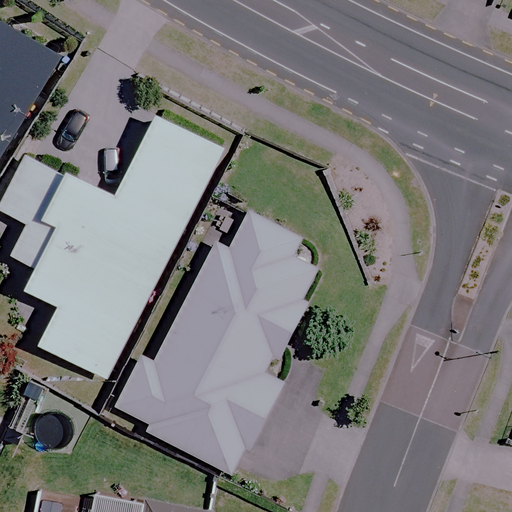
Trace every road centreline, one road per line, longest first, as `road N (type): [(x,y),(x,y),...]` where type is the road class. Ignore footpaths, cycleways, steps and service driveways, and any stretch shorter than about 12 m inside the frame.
road 1 (residential): [(511,206),(383,511)]
road 2 (secondary): [(255,0),(384,77),(511,134)]
